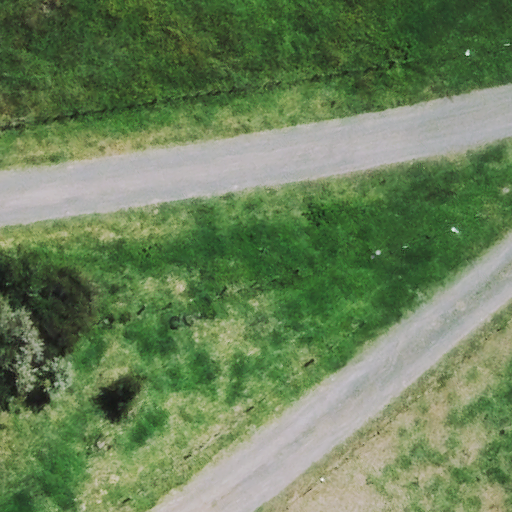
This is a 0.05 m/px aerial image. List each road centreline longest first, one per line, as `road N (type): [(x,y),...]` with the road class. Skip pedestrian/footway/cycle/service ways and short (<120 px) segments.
road 1 (track): [(511,106),(0,180)]
road 2 (track): [(511,264),(290,469),(217,511)]
